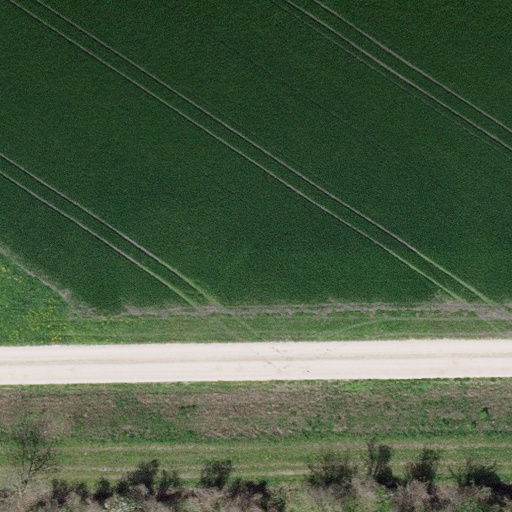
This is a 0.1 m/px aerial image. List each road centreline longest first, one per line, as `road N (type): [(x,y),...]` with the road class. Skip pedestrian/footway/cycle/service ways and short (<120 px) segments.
road 1 (track): [(0,463),(511,458)]
road 2 (track): [(0,363),(511,362)]
